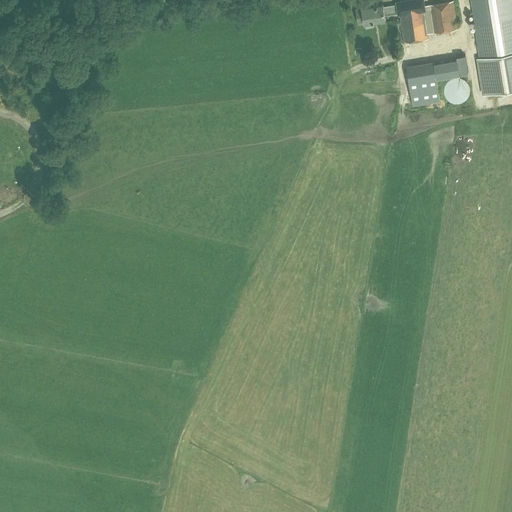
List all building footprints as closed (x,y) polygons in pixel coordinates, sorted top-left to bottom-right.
[(400,13),(405,41),(428,38),(428,33),(458,29),(453,0),(429,4),(425,5),(423,0),(396,0),(397,0),(397,4),(399,13),(400,13)] [(477,58),(483,94),(511,89),(511,0),(471,0),(481,57),(477,58)] [(385,15),(399,13),(397,4),(384,6),(383,4),(362,7),(362,8),(356,8),(359,23),(365,22),(365,23),(386,19),(385,15)] [(408,68),(413,104),(441,100),(437,78),(453,75),(454,77),(460,76),(460,74),(458,60),(408,68)] [(455,77),(454,78),(453,78),(451,79),(449,80),(448,81),(447,82),(447,83),(446,84),(445,85),(445,86),(445,87),(444,88),(444,89),(444,90),(444,91),(444,92),(445,94),(445,95),(445,96),(446,97),(447,98),(447,99),(448,99),(449,100),(450,101),(452,102),(453,102),(454,103),(455,103),(457,103),(458,103),(459,103),(461,103),(462,102),(463,102),(464,101),(465,101),(466,100),(466,99),(467,99),(468,98),(468,97),(469,96),(469,95),(470,94),(470,93),(470,91),(470,90),(470,89),(470,88),(470,87),(469,86),(469,85),(468,84),(468,83),(467,82),(466,81),(466,80),(464,79),(463,78),(461,78),(460,77),(457,77),(455,77)]
